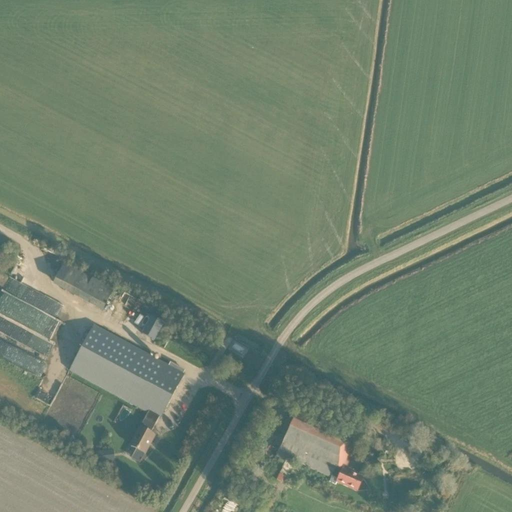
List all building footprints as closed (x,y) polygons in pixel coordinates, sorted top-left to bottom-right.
[(10,278),(4,290),(16,296),(18,292),(41,304),(45,296),(10,278)] [(0,291),(0,331),(47,356),(54,342),(4,316),(13,299),(0,291)] [(118,302),(121,296),(114,292),(111,298),(118,302)] [(151,317),(141,335),(154,341),(163,324),(151,317)] [(183,376),(155,360),(93,327),(70,371),(149,414),(142,429),(140,428),(130,446),(145,454),(155,436),(150,434),(158,419),(160,420),(183,376)] [(235,345),(232,349),(241,355),(244,351),(235,345)] [(125,406),(116,422),(123,426),(132,410),(125,406)] [(342,468),(354,441),(324,427),(324,426),(297,414),(277,458),(281,460),(282,457),(334,481),(334,480),(338,482),(337,484),(357,493),(363,480),(351,474),(351,472),(342,468)] [(97,466),(114,464),(112,452),(95,454),(97,466)] [(289,476),(295,463),(286,459),(281,472),(289,476)]
